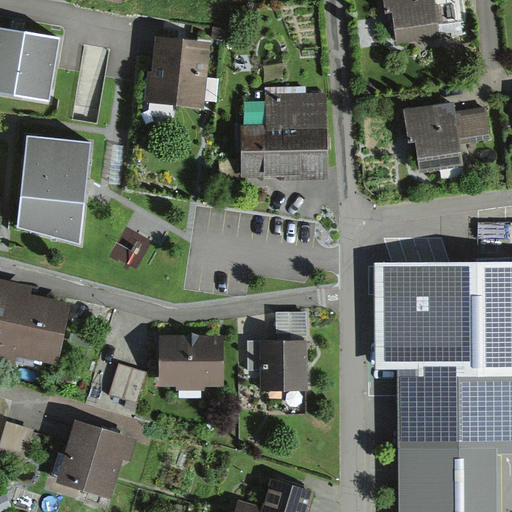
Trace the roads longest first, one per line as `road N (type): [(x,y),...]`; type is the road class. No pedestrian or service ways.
road 1 (residential): [(350,230),(352,511)]
road 2 (residential): [(334,0),(350,230)]
road 3 (residential): [(350,230),(511,204)]
